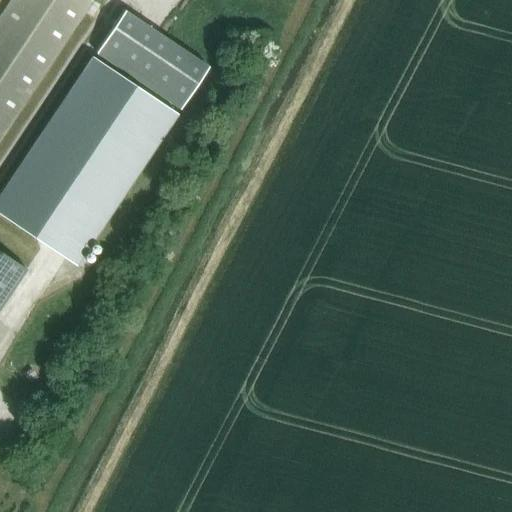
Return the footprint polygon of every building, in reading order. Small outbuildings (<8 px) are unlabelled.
[(15,0),(0,23),(0,142),(92,3),(87,0),(15,0)] [(177,112),(207,68),(124,11),(94,54),(177,112)] [(0,215),(77,266),(115,209),(177,117),(94,61),(0,201),(0,215)] [(0,311),(28,270),(0,250),(0,311)] [(30,368),(22,375),(29,384),(37,377),(30,368)]
